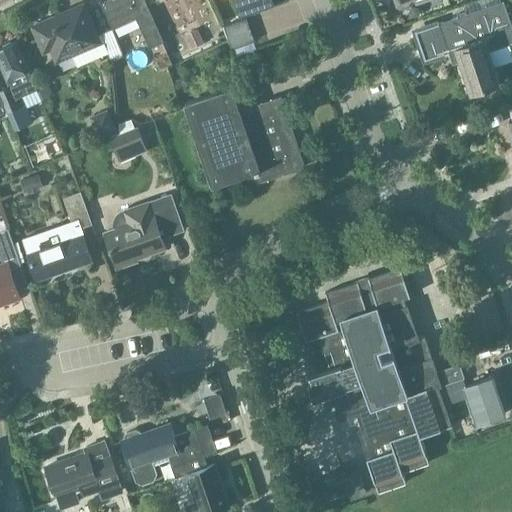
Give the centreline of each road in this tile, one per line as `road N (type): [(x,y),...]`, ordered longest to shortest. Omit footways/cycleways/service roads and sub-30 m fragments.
road 1 (residential): [(210,294),(414,179)]
road 2 (residential): [(39,356),(40,374),(59,381),(228,347)]
road 3 (residential): [(414,179),(368,129),(324,0)]
road 4 (residential): [(39,356),(46,345),(158,322),(210,294)]
road 5 (residential): [(283,511),(228,347)]
road 6 (residential): [(511,270),(414,179)]
